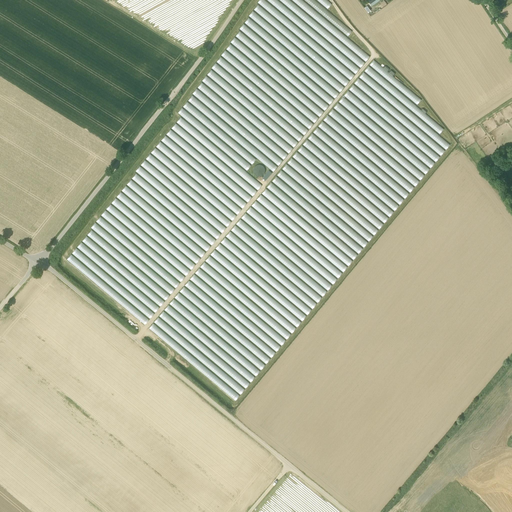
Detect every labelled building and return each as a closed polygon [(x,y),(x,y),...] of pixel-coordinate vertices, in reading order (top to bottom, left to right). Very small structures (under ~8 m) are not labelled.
[(355,73),(360,67),(275,0),(258,0),(256,3),(351,78),(355,73)] [(289,0),(278,0),(360,67),(365,62),(289,0)] [(290,0),(366,60),(370,55),(301,0),(290,0)] [(352,29),(314,0),(303,0),(348,34),(352,29)] [(242,24),(335,96),(339,91),(339,92),(344,86),(350,79),(256,6),(252,10),(247,17),(247,18),(242,24)] [(330,103),(334,98),(242,24),(238,30),(330,103)] [(224,50),(315,121),(318,116),(319,117),(324,110),(329,103),(238,32),(233,37),(229,43),(229,44),(224,50)] [(205,76),(294,146),(298,141),(303,135),(279,117),(277,114),(304,134),(308,128),(252,85),(250,81),(309,128),(314,122),(223,51),(220,55),(238,69),(240,73),(220,57),(215,62),(210,69),(272,117),(274,120),(210,70),(209,71),(205,76)] [(417,104),(421,98),(372,60),(369,65),(388,80),(387,81),(395,88),(396,87),(417,104)] [(358,77),(352,84),(441,154),(445,149),(450,143),(439,134),(444,127),(367,66),(363,71),(358,77)] [(283,159),(288,153),(200,83),(196,88),(283,159)] [(352,84),(348,90),(436,161),(440,156),(352,84)] [(278,164),(283,159),(195,89),(191,94),(278,164)] [(342,96),(431,166),(435,161),(346,91),(342,96)] [(273,171),(278,165),(190,97),(186,101),(181,107),(176,114),(247,169),(251,164),(252,164),(256,158),(273,171)] [(426,173),(430,168),(341,97),(337,102),(426,173)] [(416,185),(420,179),(425,173),(336,103),(332,108),(327,115),(416,185)] [(410,191),(414,186),(326,115),(322,120),(410,191)] [(258,189),(262,184),(179,118),(175,123),(258,189)] [(317,126),(405,197),(409,192),(321,121),(317,126)] [(174,123),(170,129),(253,195),(257,190),(174,123)] [(400,203),(404,198),(316,128),(311,133),(400,203)] [(165,135),(248,202),(252,196),(169,130),(165,135)] [(310,134),(306,139),(395,209),(399,204),(310,134)] [(164,136),(160,141),(243,208),(247,202),(164,136)] [(390,216),(394,211),(306,140),(301,145),(390,216)] [(242,208),(158,142),(154,148),(238,213),(242,208)] [(384,222),(388,217),(301,146),(296,151),(384,222)] [(232,220),(236,215),(154,148),(149,153),(232,220)] [(286,164),(375,234),(379,228),(384,222),(295,153),(291,157),(286,164)] [(227,226),(231,221),(148,154),(144,159),(227,226)] [(143,161),(138,166),(223,231),(227,226),(143,161)] [(262,178),(267,170),(257,163),(252,172),(262,178)] [(270,181),(265,189),(354,258),(358,253),(285,196),(288,197),(359,252),(363,247),(364,247),(368,241),(321,205),(325,206),(369,240),(374,234),(284,165),(282,168),(281,170),(326,205),(323,204),(280,170),(277,174),(276,177),(275,176),(272,180),(271,182),(270,181)] [(133,172),(217,238),(221,233),(138,167),(133,172)] [(265,181),(271,173),(268,170),(261,178),(265,181)] [(216,238),(134,174),(130,180),(212,244),(216,238)] [(124,186),(207,250),(211,244),(129,181),(124,186)] [(202,257),(206,252),(124,186),(120,191),(202,257)] [(348,265),(352,260),(265,189),(260,194),(348,265)] [(196,263),(201,258),(119,192),(115,197),(196,263)] [(255,201),(344,270),(348,265),(259,196),(255,201)] [(191,269),(196,264),(114,199),(109,204),(191,269)] [(254,202),(250,207),(339,277),(343,271),(254,202)] [(105,210),(99,216),(181,281),(185,276),(190,270),(109,205),(105,210)] [(249,207),(245,212),(333,284),(337,278),(249,207)] [(328,290),(332,285),(244,213),(240,218),(328,290)] [(235,225),(323,295),(327,290),(239,220),(235,225)] [(229,231),(318,301),(322,296),(234,226),(229,231)] [(224,237),(313,308),(317,303),(229,232),(224,237)] [(307,314),(312,309),(224,238),(219,243),(307,314)] [(302,320),(306,315),(218,244),(214,249),(302,320)] [(302,321),(213,250),(209,256),(297,326),(302,321)] [(292,332),(296,327),(208,257),(204,262),(292,332)] [(286,339),(291,333),(203,262),(199,267),(194,274),(282,345),(286,339)] [(183,287),(272,356),(276,352),(281,345),(192,275),(188,280),(183,287)]
